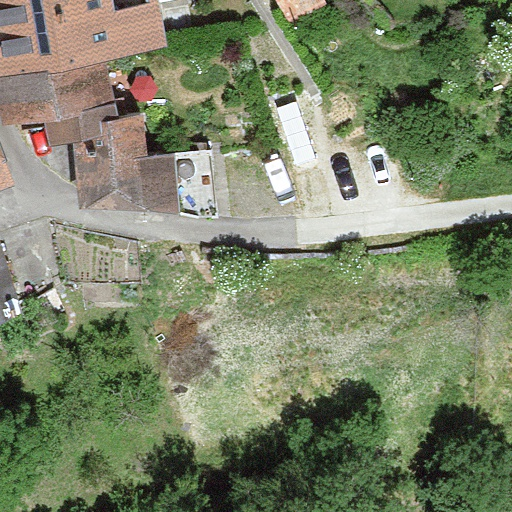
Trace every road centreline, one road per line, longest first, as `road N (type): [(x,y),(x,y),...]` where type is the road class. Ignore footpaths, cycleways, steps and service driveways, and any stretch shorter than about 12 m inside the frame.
road 1 (residential): [(0,118),(29,183),(59,207),(141,225),(291,228)]
road 2 (track): [(291,228),(511,200)]
